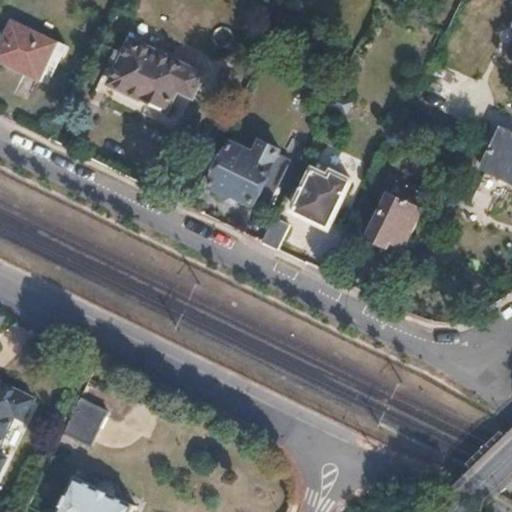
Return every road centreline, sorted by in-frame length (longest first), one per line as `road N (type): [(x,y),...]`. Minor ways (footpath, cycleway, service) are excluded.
road 1 (residential): [(0,142),(457,364)]
road 2 (residential): [(0,287),(339,452)]
road 3 (residential): [(339,452),(440,477),(510,511)]
